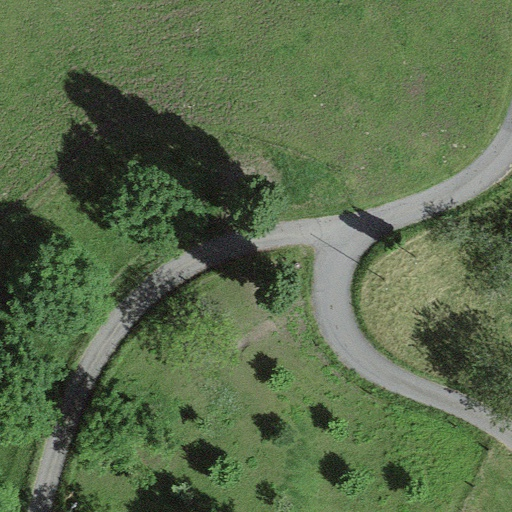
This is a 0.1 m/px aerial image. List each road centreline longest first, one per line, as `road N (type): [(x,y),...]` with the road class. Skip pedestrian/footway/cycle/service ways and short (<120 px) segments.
road 1 (residential): [(42,511),(76,393),(101,347),(162,279),(226,247),(341,231),(414,209),(482,173),(511,138)]
road 2 (track): [(341,231),(335,317),(361,358),(511,434)]
